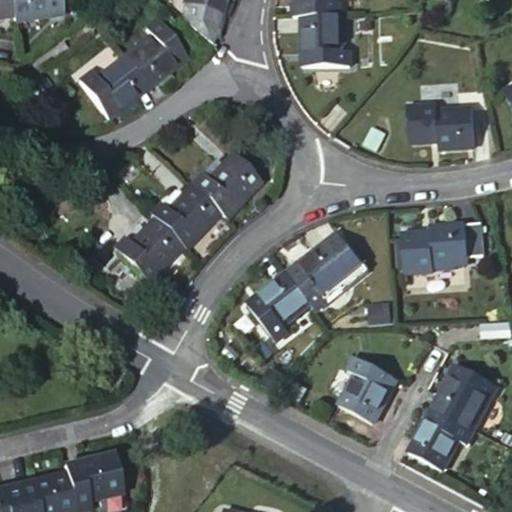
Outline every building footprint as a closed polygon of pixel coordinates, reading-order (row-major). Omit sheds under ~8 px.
[(10,0),(0,0),(0,21),(13,19),(10,0)] [(10,0),(13,19),(14,24),(63,16),(59,0),(10,0)] [(183,0),(182,5),(184,5),(222,14),(225,0),(183,0)] [(293,0),(294,18),(300,18),(341,16),(341,2),(333,3),(333,0),(293,0)] [(222,14),(184,5),(179,22),(213,43),(217,38),(222,14)] [(342,52),(341,16),(300,18),(302,69),(351,68),(351,51),(342,52)] [(122,62),(147,91),(186,61),(154,22),(143,30),(150,40),(122,62)] [(78,82),(78,84),(107,122),(147,91),(122,62),(96,82),(89,73),(78,82)] [(43,83),(30,93),(50,118),(62,109),(43,83)] [(511,89),(503,94),(511,109),(511,89)] [(407,107),(410,146),(440,144),(441,151),(475,149),(472,109),(437,111),(437,106),(407,107)] [(219,216),(225,222),(260,186),(229,157),(205,182),(198,176),(188,188),(219,216)] [(158,207),(147,219),(150,221),(181,251),(184,253),(219,216),(188,188),(164,213),(158,207)] [(181,251),(150,221),(126,246),(121,241),(110,252),(147,286),(181,251)] [(399,236),(403,276),(431,274),(431,269),(467,265),(463,224),(427,228),(427,233),(399,236)] [(337,235),(285,275),(310,307),(314,314),(328,303),(326,301),(342,288),(344,290),(367,272),(337,235)] [(310,307),(285,275),(245,305),(275,343),(287,335),(281,328),(310,307)] [(366,299),(363,307),(366,314),(388,312),(386,294),(366,299)] [(354,359),(346,372),(353,376),(336,407),(374,427),(398,382),(354,359)] [(454,366),(430,410),(473,434),(497,388),(454,366)] [(473,434),(430,410),(406,456),(442,473),(459,443),(465,447),(473,434)] [(63,478),(71,511),(87,511),(86,505),(121,497),(111,458),(61,470),(63,478)] [(15,490),(20,511),(71,511),(63,478),(15,489),(15,490)] [(20,511),(15,490),(15,489),(0,492),(0,511),(20,511)]
